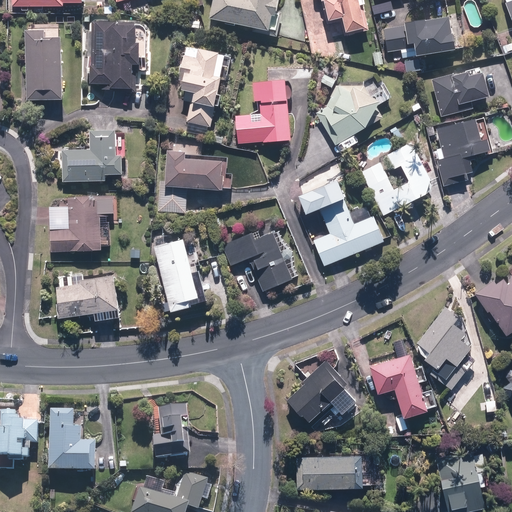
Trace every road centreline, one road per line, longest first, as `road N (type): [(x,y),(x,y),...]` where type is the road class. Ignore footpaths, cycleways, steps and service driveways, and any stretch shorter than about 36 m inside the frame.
road 1 (tertiary): [(235,344),(311,320),(402,277),(511,201)]
road 2 (tertiary): [(10,367),(154,360),(235,344)]
road 3 (tertiary): [(247,511),(253,432),(235,344)]
